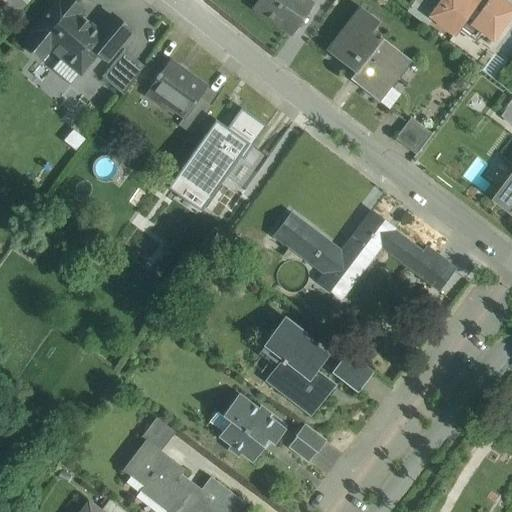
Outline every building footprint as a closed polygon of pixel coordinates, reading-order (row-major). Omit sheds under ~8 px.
[(59,0),(57,0),(31,32),(33,33),(29,39),(46,53),(50,47),(53,50),(51,52),(60,59),(62,57),(80,73),(98,52),(108,40),(98,32),(77,15),(81,10),(69,0),(60,0),(60,1),(59,0)] [(257,0),(253,7),(291,34),(311,4),(305,0),(257,0)] [(414,0),(406,11),(426,26),(433,16),(444,0),(414,0)] [(511,10),(497,0),(488,0),(487,0),(444,0),(433,16),(455,32),(461,25),(473,34),(478,27),(492,37),(511,10)] [(411,61),(372,32),(379,22),(359,7),(327,50),(354,71),(349,78),(381,101),(411,61)] [(112,16),(98,32),(108,40),(98,52),(107,60),(131,32),(112,16)] [(125,48),(102,77),(123,93),(145,64),(125,48)] [(205,85),(171,61),(172,60),(170,58),(160,72),(159,71),(156,76),(157,77),(148,89),(184,115),(186,116),(199,98),(208,85),(206,84),(205,85)] [(199,98),(186,116),(184,115),(179,124),(191,133),(210,106),(199,98)] [(215,120),(167,188),(200,211),(221,183),(239,157),(243,160),(253,146),(267,126),(241,108),(227,128),(215,120)] [(411,117),(395,138),(416,154),(432,133),(411,117)] [(253,146),(243,160),(239,157),(221,183),(240,197),(268,157),(253,146)] [(511,167),(498,158),(484,176),(501,188),(511,172),(511,167)] [(511,177),(494,200),(511,214),(511,177)] [(421,253),(393,232),(395,229),(371,211),(370,212),(372,213),(362,226),(360,225),(359,226),(361,227),(359,229),(375,241),(410,268),(409,269),(410,270),(412,268),(423,276),(437,257),(438,256),(427,248),(427,247),(426,246),(421,253)] [(340,254),(304,227),(306,224),(305,223),(304,225),(291,215),(292,214),(291,213),(273,237),(284,245),(286,243),(326,273),(319,281),(318,280),(317,281),(341,299),(341,298),(339,297),(359,270),(361,272),(362,271),(356,267),(375,241),(359,229),(340,254)] [(438,256),(437,257),(423,276),(439,288),(437,290),(438,291),(455,268),(454,267),(453,268),(438,256)] [(305,333),(284,317),(264,345),(282,358),(270,373),(282,381),(277,387),(310,413),(333,383),(314,369),(326,353),(303,336),(305,333)] [(372,371),(347,351),(331,371),(356,391),(372,371)] [(258,409),(239,394),(222,415),(217,412),(209,421),(222,432),(219,436),(230,445),(228,448),(238,456),(241,453),(252,462),(264,447),(262,446),(267,440),(273,445),(285,430),(269,417),(271,414),(260,406),(258,409)] [(175,432),(156,418),(148,428),(167,442),(175,432)] [(325,441),(304,425),(295,436),(296,437),(289,447),(308,462),(316,452),(317,452),(325,441)] [(167,442),(148,428),(141,438),(145,441),(146,439),(161,451),(167,442)] [(161,451),(146,439),(145,441),(122,470),(143,486),(139,491),(141,492),(145,487),(175,511),(173,511),(175,511),(188,495),(184,491),(191,482),(181,474),(185,469),(161,451)] [(211,477),(201,489),(191,482),(184,491),(188,495),(175,511),(223,511),(224,511),(239,511),(246,504),(211,477)] [(126,511),(110,499),(100,511),(101,511),(126,511)] [(101,511),(100,511),(89,502),(81,511),(101,511)]
